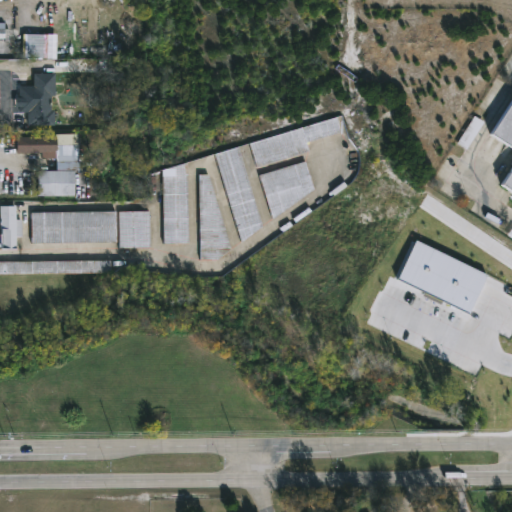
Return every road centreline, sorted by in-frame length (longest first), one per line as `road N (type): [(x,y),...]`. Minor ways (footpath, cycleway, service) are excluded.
road 1 (secondary): [(0,485),(456,481)]
road 2 (secondary): [(511,444),(331,451)]
road 3 (secondary): [(258,453),(86,454)]
